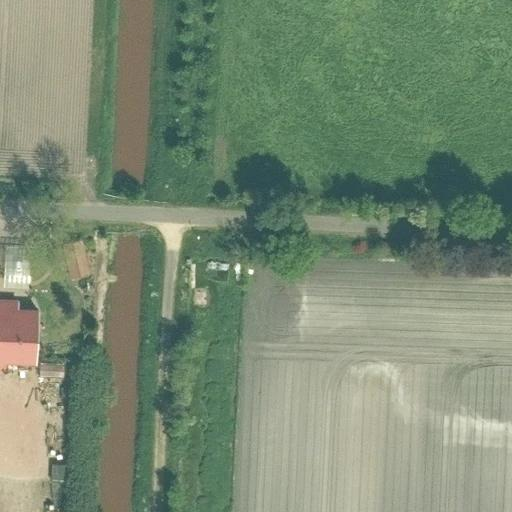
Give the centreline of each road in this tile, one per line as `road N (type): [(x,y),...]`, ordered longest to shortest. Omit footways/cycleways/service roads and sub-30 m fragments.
road 1 (unclassified): [(511,224),(0,198)]
road 2 (track): [(138,511),(150,205)]
